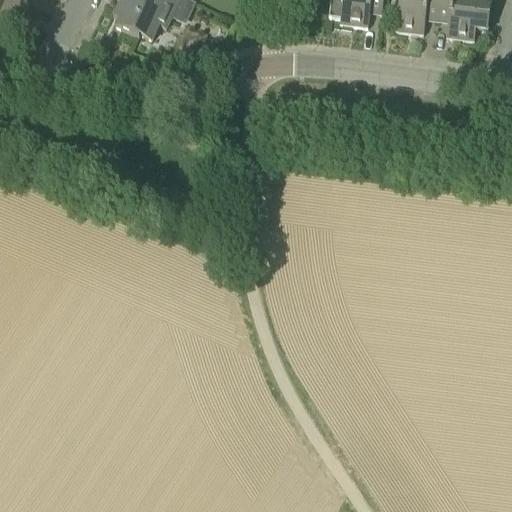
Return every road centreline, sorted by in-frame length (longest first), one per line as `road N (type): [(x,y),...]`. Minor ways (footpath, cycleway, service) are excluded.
road 1 (unclassified): [(368,511),(277,373),(239,255),(238,209),(262,66)]
road 2 (residential): [(262,66),(496,89)]
road 3 (residential): [(33,91),(96,96),(262,66)]
